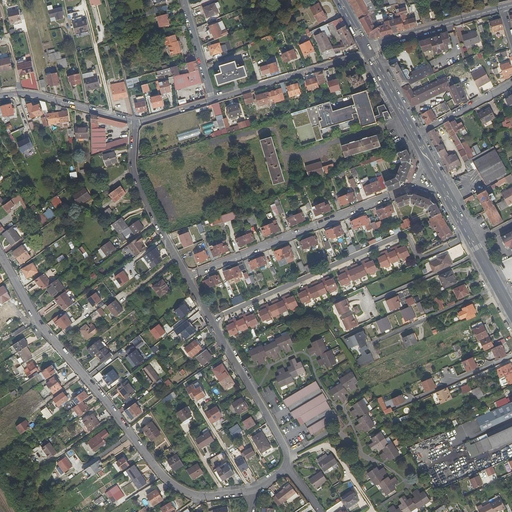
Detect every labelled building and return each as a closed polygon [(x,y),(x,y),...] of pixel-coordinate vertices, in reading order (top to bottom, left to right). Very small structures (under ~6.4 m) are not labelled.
[(352,0),(349,2),(353,9),(357,17),(374,12),(377,11),(370,0),(352,0)] [(218,13),(214,4),(203,9),(207,18),(218,13)] [(323,13),(318,4),(311,8),(315,17),(323,13)] [(166,6),(148,11),(149,15),(153,14),(168,10),(166,6)] [(64,12),(63,7),(48,10),(50,18),(56,16),(56,20),(64,18),(63,14),(64,14),(63,12),(64,12)] [(406,8),(399,9),(404,30),(407,29),(410,28),(408,20),(405,21),(405,19),(406,19),(405,14),(408,13),(406,8)] [(19,9),(8,11),(11,23),(15,22),(14,21),(21,20),(19,9)] [(404,30),(399,9),(396,10),(397,13),(395,14),(396,18),(397,18),(391,20),(390,17),(377,21),(378,24),(384,22),(390,21),(393,33),(399,32),(404,30)] [(378,24),(377,21),(374,12),(357,17),(364,29),(367,34),(379,27),(378,24)] [(431,22),(428,14),(426,15),(425,13),(422,13),(425,24),(431,22)] [(166,14),(156,17),(159,28),(169,25),(166,14)] [(346,49),(356,44),(348,29),(341,18),(320,27),(323,33),(325,32),(327,37),(331,35),(332,34),(335,40),(332,42),(334,46),(331,46),(332,48),(334,51),(346,49)] [(417,26),(414,18),(410,19),(408,20),(410,28),(417,26)] [(490,23),(493,33),(504,29),(501,19),(490,23)] [(86,20),(73,23),(76,34),(89,31),(86,20)] [(222,21),(218,23),(222,32),(226,30),(222,21)] [(384,22),(386,27),(383,28),(382,26),(379,27),(381,37),(388,35),(393,33),(390,21),(384,22)] [(218,23),(213,25),(213,24),(209,26),(210,29),(209,30),(211,34),(212,33),(215,40),(228,34),(226,30),(222,32),(218,23)] [(320,27),(312,31),(323,53),(332,48),(331,46),(334,46),(332,42),(335,40),(332,34),(331,35),(327,37),(325,32),(323,33),(320,27)] [(381,37),(379,27),(367,34),(369,38),(372,39),(376,38),(381,37)] [(419,42),(423,52),(434,50),(435,55),(446,52),(445,50),(449,49),(448,45),(452,45),(448,32),(441,34),(441,36),(419,42)] [(480,42),(477,32),(462,36),(465,46),(480,42)] [(176,42),(174,36),(163,39),(165,45),(168,44),(171,55),(181,53),(180,49),(183,49),(180,41),(176,42)] [(314,51),(309,42),(300,46),(305,56),(314,51)] [(222,52),(220,43),(208,46),(211,56),(222,52)] [(283,56),(285,60),(286,62),(297,57),(293,49),(282,55),(283,56)] [(55,50),(48,51),(51,62),(57,61),(56,54),(55,50)] [(1,52),(0,51),(0,70),(12,68),(8,52),(1,53),(1,52)] [(57,61),(59,69),(68,67),(66,58),(62,59),(60,52),(56,54),(57,61)] [(186,62),(184,62),(185,64),(195,61),(194,55),(185,58),(186,62)] [(27,62),(26,57),(19,59),(16,60),(20,76),(25,75),(25,74),(34,72),(32,61),(27,62)] [(185,64),(180,65),(182,70),(186,68),(187,70),(189,70),(190,73),(198,71),(196,65),(195,61),(185,64)] [(244,67),(237,69),(234,62),(219,67),(222,74),(216,76),(219,85),(247,76),(244,67)] [(260,67),(263,75),(271,72),(271,73),(279,71),(276,62),(260,67)] [(431,69),(430,65),(412,73),(413,76),(409,77),(408,75),(409,74),(409,72),(408,70),(406,69),(405,70),(405,69),(404,68),(403,68),(402,67),(400,68),(397,62),(390,66),(401,86),(409,82),(410,84),(415,82),(417,81),(419,80),(421,80),(428,76),(433,74),(434,74),(431,69)] [(511,69),(510,63),(500,65),(503,77),(511,74),(511,69)] [(158,78),(159,82),(164,80),(166,80),(164,73),(171,71),(173,78),(179,76),(178,71),(177,66),(171,68),(157,71),(158,76),(157,76),(157,78),(158,78)] [(97,74),(95,67),(82,71),(82,72),(86,88),(100,85),(99,82),(98,76),(97,74)] [(471,75),(479,87),(491,81),(483,68),(471,75)] [(173,79),(175,91),(202,83),(201,82),(198,71),(190,73),(179,76),(173,78),(173,79)] [(321,71),(315,73),(318,82),(324,80),(321,71)] [(57,73),(46,75),(49,87),(60,84),(57,73)] [(71,80),(72,86),(82,83),(79,74),(68,77),(69,81),(71,80)] [(359,77),(357,74),(350,77),(350,76),(347,78),(350,83),(351,82),(354,88),(364,83),(360,76),(359,77)] [(139,83),(137,77),(126,80),(128,90),(130,90),(134,88),(133,84),(139,83)] [(446,77),(413,93),(411,90),(409,85),(406,86),(403,87),(402,88),(405,94),(410,102),(412,106),(420,102),(419,100),(449,85),(446,77)] [(316,79),(306,81),(308,88),(309,91),(319,88),(316,79)] [(159,82),(157,82),(158,84),(160,94),(160,95),(170,92),(168,82),(165,83),(164,80),(159,82)] [(328,82),(331,93),(341,90),(337,80),(328,82)] [(456,104),(466,100),(459,82),(448,87),(456,104)] [(481,87),(483,91),(492,86),(490,82),(481,87)] [(123,98),(127,97),(124,83),(111,85),(114,101),(119,100),(119,98),(123,97),(123,98)] [(301,94),(298,84),(287,87),(290,97),(301,94)] [(146,85),(140,87),(142,94),(148,93),(146,85)] [(283,93),(281,89),(267,93),(270,103),(280,100),(281,101),(285,100),(283,93)] [(367,91),(352,95),(355,105),(369,100),(367,91)] [(250,93),(243,95),(245,105),(253,102),(250,93)] [(270,103),(267,93),(256,96),(259,106),(260,107),(265,106),(265,104),(268,103),(269,107),(271,106),(270,103)] [(150,99),(153,109),(164,106),(161,96),(150,99)] [(134,104),(137,113),(147,111),(142,97),(135,98),(136,104),(134,104)] [(310,108),(291,114),(291,115),(295,128),(311,123),(317,141),(323,139),(320,130),(354,120),(352,114),(357,113),(362,128),(377,123),(369,100),(329,112),(326,103),(324,103),(319,105),(310,108)] [(29,103),(24,105),(29,118),(41,113),(37,104),(31,107),(29,103)] [(218,103),(213,104),(216,116),(221,114),(218,103)] [(0,107),(0,116),(1,118),(14,114),(12,104),(0,107)] [(241,114),(238,105),(226,109),(229,118),(241,114)] [(62,107),(58,106),(59,113),(60,124),(61,125),(61,128),(63,128),(63,124),(62,124),(62,123),(69,122),(68,112),(62,112),(62,107)] [(392,119),(385,106),(381,107),(385,121),(392,119)] [(415,112),(418,117),(422,114),(424,113),(422,108),(415,112)] [(490,108),(478,115),(483,124),(495,118),(490,108)] [(424,113),(422,114),(427,124),(436,119),(431,109),(424,113)] [(48,114),(50,125),(60,124),(59,113),(48,114)] [(125,125),(125,123),(109,119),(92,115),(91,133),(98,133),(99,122),(121,127),(125,125)] [(452,136),(455,142),(458,140),(457,138),(455,134),(450,123),(449,121),(444,123),(450,137),(452,136)] [(458,128),(454,121),(450,123),(455,134),(459,132),(460,135),(462,134),(463,136),(467,134),(462,125),(458,128)] [(76,128),(76,138),(88,138),(88,128),(76,128)] [(199,144),(201,150),(254,134),(252,128),(199,144)] [(179,140),(201,135),(199,129),(177,133),(179,140)] [(445,167),(448,172),(461,165),(456,154),(450,157),(434,129),(427,133),(429,137),(445,167)] [(105,133),(98,133),(91,133),(92,156),(105,152),(105,133)] [(368,138),(368,137),(364,139),(364,140),(355,142),(355,141),(351,143),(342,146),(345,157),(381,146),(378,135),(368,138)] [(271,137),(261,140),(275,185),(285,182),(271,137)] [(33,147),(29,139),(18,144),(22,153),(33,147)] [(455,142),(459,152),(463,150),(460,144),(458,140),(455,142)] [(469,160),(474,157),(469,149),(465,142),(463,143),(460,144),(463,150),(469,160)] [(493,147),(507,172),(497,178),(498,181),(505,178),(511,175),(511,174),(503,154),(498,144),(493,147)] [(481,152),(477,145),(472,148),(476,156),(483,152),(482,151),(481,152)] [(473,163),(485,184),(497,178),(507,172),(493,147),(490,148),(483,152),(476,156),(474,157),(469,160),(471,164),(473,163)] [(399,153),(387,158),(389,163),(390,163),(401,159),(402,161),(402,163),(397,177),(395,179),(385,183),(387,188),(388,191),(389,191),(399,187),(401,186),(400,186),(404,182),(405,182),(411,165),(411,164),(410,159),(411,158),(409,154),(407,150),(400,152),(399,153)] [(463,150),(459,152),(468,170),(471,169),(470,167),(472,166),(471,164),(469,160),(463,150)] [(115,151),(104,155),(107,165),(118,162),(115,151)] [(361,163),(362,165),(362,166),(364,165),(377,161),(384,158),(387,157),(386,154),(377,157),(376,155),(370,158),(371,159),(361,163)] [(310,178),(325,173),(326,177),(333,174),(332,172),(336,171),(334,164),(323,167),(321,161),(306,166),(310,178)] [(310,178),(311,182),(326,177),(325,173),(310,178)] [(371,184),(374,193),(387,188),(385,183),(382,175),(377,178),(379,181),(371,184)] [(362,183),(367,195),(374,193),(371,184),(369,180),(362,183)] [(120,186),(109,194),(115,202),(120,199),(119,197),(125,193),(120,186)] [(511,188),(501,194),(505,200),(508,205),(511,203),(511,188)] [(79,204),(83,202),(91,196),(85,189),(74,197),(79,204)] [(480,194),(477,196),(485,211),(494,206),(492,201),(496,199),(492,194),(489,196),(485,189),(479,192),(480,194)] [(354,201),(354,200),(356,199),(353,192),(346,195),(349,203),(354,201)] [(11,200),(12,200),(4,206),(7,211),(15,205),(13,202),(19,198),(28,216),(30,214),(20,193),(11,200)] [(430,213),(427,214),(430,219),(441,214),(438,209),(435,204),(434,204),(430,201),(431,201),(422,198),(413,194),(413,195),(408,195),(408,194),(395,199),(399,208),(410,204),(412,204),(428,210),(430,213)] [(344,204),(344,205),(349,203),(346,195),(338,198),(341,205),(344,204)] [(474,199),(473,195),(464,200),(466,204),(474,199)] [(50,201),(57,211),(62,208),(56,198),(50,201)] [(505,200),(498,204),(501,210),(508,206),(508,205),(505,200)] [(320,204),(324,213),(331,210),(329,204),(326,205),(325,202),(320,204)] [(314,210),(316,216),(324,213),(320,204),(315,206),(317,209),(314,210)] [(384,208),(388,217),(393,215),(391,212),(394,211),(392,205),(384,208)] [(494,206),(485,211),(494,226),(503,221),(494,206)] [(115,214),(109,207),(102,212),(107,219),(115,214)] [(303,213),(301,208),(298,210),(300,213),(295,215),(298,223),(303,221),(303,220),(305,219),(303,213)] [(377,211),(380,220),(388,217),(384,208),(377,211)] [(50,210),(43,215),(47,222),(54,217),(50,210)] [(222,216),(224,222),(227,221),(237,218),(235,211),(222,216)] [(441,214),(430,219),(441,241),(452,235),(441,214)] [(247,217),(250,226),(255,224),(251,215),(247,217)] [(292,225),(293,226),(298,223),(295,215),(287,218),(290,226),(292,225)] [(358,218),(361,226),(364,225),(366,231),(371,229),(369,223),(368,222),(366,218),(366,216),(363,217),(363,216),(358,218)] [(122,217),(113,224),(120,233),(121,233),(129,227),(122,217)] [(353,221),(351,222),(351,224),(353,228),(354,230),(361,226),(358,218),(352,221),(353,221)] [(403,232),(412,228),(409,221),(408,219),(403,221),(404,223),(400,225),(403,232)] [(138,220),(129,226),(135,234),(144,228),(138,220)] [(273,233),(280,231),(276,220),(273,221),(274,223),(269,224),(273,233)] [(262,227),(265,236),(273,233),(269,224),(262,227)] [(333,229),(336,237),(344,234),(340,226),(333,229)] [(10,228),(2,235),(10,247),(19,241),(10,228)] [(252,241),(254,240),(250,229),(246,231),(247,234),(244,235),(247,243),(252,241)] [(325,232),(327,237),(330,236),(331,239),(336,237),(333,229),(325,232)] [(185,248),(194,244),(189,231),(180,235),(181,239),(182,243),(183,243),(185,248)] [(507,249),(510,248),(511,251),(511,232),(511,233),(501,238),(507,249)] [(241,245),(241,246),(247,243),(244,235),(241,237),(239,233),(235,235),(239,246),(241,245)] [(310,247),(318,244),(315,236),(313,237),(312,237),(307,239),(310,247)] [(381,236),(368,242),(369,245),(382,240),(381,236)] [(139,237),(127,246),(136,257),(145,250),(140,242),(142,241),(139,237)] [(300,243),(303,250),(310,247),(307,239),(302,241),(302,242),(300,243)] [(107,256),(116,250),(110,241),(106,244),(102,246),(101,248),(107,256)] [(222,254),(229,251),(225,241),(222,242),(223,243),(218,245),(222,254)] [(210,247),(214,257),(222,254),(218,245),(214,247),(213,245),(210,247)] [(357,252),(354,245),(348,248),(350,255),(357,252)] [(378,259),(382,268),(385,267),(386,269),(391,266),(390,264),(392,263),(393,264),(400,261),(399,259),(401,258),(403,261),(408,259),(407,257),(410,256),(406,246),(402,248),(401,248),(400,245),(390,249),(392,252),(388,254),(387,251),(381,254),(382,257),(381,257),(378,259)] [(23,246),(13,252),(21,264),(31,257),(23,246)] [(82,255),(86,252),(82,246),(78,249),(82,255)] [(281,249),(285,258),(288,257),(289,259),(294,257),(289,246),(281,249)] [(161,255),(155,248),(144,256),(149,263),(152,261),(152,262),(154,261),(157,265),(162,260),(159,256),(161,255)] [(274,252),(277,261),(285,258),(281,249),(274,252)] [(194,254),(197,262),(200,261),(200,262),(206,260),(206,258),(208,258),(205,250),(194,254)] [(438,260),(429,264),(433,272),(452,264),(448,253),(437,258),(438,260)] [(256,259),(259,267),(267,264),(264,257),(261,258),(261,257),(256,259)] [(249,263),(252,270),(259,267),(256,259),(250,261),(251,262),(249,263)] [(343,274),(338,276),(343,286),(346,285),(346,286),(351,284),(350,281),(352,280),(353,282),(367,276),(367,274),(369,273),(370,276),(375,274),(374,272),(378,271),(373,261),(369,263),(367,263),(366,260),(362,263),(363,265),(359,267),(357,264),(351,267),(352,270),(349,272),(347,269),(343,271),(344,274),(343,274)] [(304,267),(302,262),(298,264),(301,273),(306,271),(304,267)] [(22,269),(27,279),(38,272),(33,263),(22,269)] [(304,267),(306,271),(307,274),(314,271),(311,264),(304,267)] [(234,278),(236,283),(240,281),(239,278),(242,277),(237,266),(230,269),(234,278)] [(223,272),(226,281),(234,278),(230,269),(223,272)] [(121,286),(129,280),(122,271),(114,277),(121,286)] [(456,283),(451,272),(440,277),(445,288),(456,283)] [(44,274),(35,281),(38,285),(39,284),(44,290),(45,289),(52,284),(44,274)] [(216,276),(215,275),(210,278),(202,282),(205,289),(221,283),(218,275),(216,276)] [(303,292),(299,294),(303,304),(306,302),(307,304),(312,302),(310,299),(313,298),(313,300),(328,293),(327,292),(329,290),(331,293),(335,291),(335,290),(338,288),(334,278),(329,280),(328,281),(327,278),(322,280),(323,283),(319,285),(318,282),(311,285),(313,288),(309,289),(308,287),(303,289),(305,291),(303,292)] [(153,286),(160,297),(170,290),(163,279),(153,286)] [(45,289),(52,298),(64,289),(57,280),(52,284),(45,289)] [(0,299),(2,303),(11,297),(8,293),(9,292),(4,285),(0,287),(0,299)] [(467,290),(465,285),(454,290),(458,299),(467,295),(465,290),(467,290)] [(65,310),(73,304),(72,301),(65,292),(55,300),(58,304),(59,303),(61,305),(63,308),(65,310)] [(93,307),(101,301),(95,293),(87,299),(93,307)] [(233,306),(241,303),(238,296),(231,299),(233,306)] [(264,309),(259,312),(263,321),(266,320),(267,322),(272,320),(271,317),(273,316),(274,317),(288,311),(287,309),(290,308),(291,311),(296,309),(295,307),(298,306),(294,296),(290,298),(288,299),(287,296),(282,298),(283,301),(280,302),(278,300),(272,302),(273,305),(269,307),(268,304),(264,306),(265,309),(264,309)] [(397,297),(387,301),(392,311),(402,307),(397,297)] [(440,301),(439,297),(434,299),(439,310),(443,308),(444,308),(442,304),(443,303),(442,300),(440,301)] [(107,306),(115,300),(113,298),(105,304),(107,306)] [(407,301),(410,307),(411,306),(416,304),(413,298),(407,301)] [(123,310),(115,300),(107,306),(115,316),(123,310)] [(345,300),(335,305),(340,316),(350,311),(349,308),(345,300)] [(181,319),(191,311),(185,303),(175,311),(181,319)] [(467,320),(475,317),(473,313),(476,313),(472,304),(462,309),(463,311),(458,313),(461,319),(466,317),(467,320)] [(401,311),(406,322),(410,320),(413,319),(416,318),(411,306),(410,307),(401,311)] [(241,320),(237,321),(236,319),(230,321),(231,324),(230,325),(227,326),(231,336),(234,334),(235,336),(239,334),(238,331),(241,330),(241,331),(248,328),(248,327),(250,326),(252,329),(256,327),(256,325),(259,323),(255,314),(251,315),(250,316),(249,313),(239,317),(241,320)] [(63,330),(72,324),(65,315),(54,323),(57,326),(59,324),(63,330)] [(342,320),(347,332),(357,327),(354,320),(352,316),(342,320)] [(377,322),(382,333),(386,331),(389,330),(392,329),(387,317),(384,318),(377,322)] [(190,318),(183,323),(185,326),(192,321),(190,318)] [(194,337),(201,332),(192,321),(185,326),(194,337)] [(481,322),(471,326),(477,340),(488,336),(481,322)] [(80,330),(87,339),(98,331),(92,324),(89,326),(91,328),(90,329),(87,325),(86,326),(85,324),(81,328),(82,329),(80,330)] [(166,332),(160,324),(151,331),(157,339),(166,332)] [(15,337),(26,330),(23,326),(12,334),(15,337)] [(361,348),(359,349),(361,353),(368,348),(366,344),(365,345),(363,341),(366,338),(366,335),(363,331),(347,338),(349,342),(347,343),(349,348),(355,345),(354,341),(357,340),(361,348)] [(407,347),(419,342),(415,332),(403,338),(407,347)] [(264,348),(263,346),(251,352),(255,362),(259,360),(261,365),(267,362),(265,357),(268,356),(270,359),(273,357),(276,362),(282,359),(279,354),(282,353),(281,349),(284,348),(286,353),(292,350),(290,345),(293,343),(289,334),(276,340),(277,342),(264,348)] [(319,366),(325,363),(326,367),(336,363),(330,350),(327,351),(321,338),(311,342),(313,345),(308,347),(310,353),(315,351),(317,355),(320,354),(322,358),(317,360),(319,366)] [(492,346),(489,338),(480,341),(484,350),(492,346)] [(27,347),(29,346),(24,339),(14,346),(19,352),(25,348),(27,347)] [(97,353),(106,346),(101,340),(94,345),(93,344),(89,347),(89,348),(89,349),(94,356),(97,353)] [(144,344),(141,340),(135,345),(138,348),(144,344)] [(185,347),(191,356),(201,348),(195,340),(185,347)] [(393,353),(404,349),(400,340),(390,345),(393,353)] [(453,345),(455,352),(456,351),(457,351),(460,350),(461,349),(458,343),(453,345)] [(150,348),(154,354),(159,350),(155,345),(150,348)] [(500,345),(491,349),(495,360),(506,356),(501,345),(500,345)] [(106,346),(97,353),(105,363),(109,359),(113,356),(106,346)] [(32,358),(30,355),(25,348),(19,352),(18,353),(25,363),(32,358)] [(137,366),(145,360),(137,350),(129,355),(137,366)] [(206,350),(197,357),(202,364),(212,357),(206,350)] [(360,365),(361,367),(365,366),(364,363),(373,359),(371,354),(366,356),(361,359),(358,362),(359,365),(360,365)] [(280,376),(276,378),(281,387),(294,381),(292,377),(305,371),(300,361),(297,363),(295,358),(289,361),(291,366),(288,367),(289,371),(285,373),(283,368),(277,371),(280,376)] [(462,362),(467,372),(478,368),(476,363),(475,364),(472,358),(462,362)] [(38,371),(33,362),(27,365),(30,370),(26,373),(29,379),(34,376),(33,374),(38,371)] [(511,372),(511,368),(510,364),(496,370),(500,378),(504,376),(511,372)] [(221,381),(230,376),(223,365),(214,370),(221,381)] [(50,366),(42,372),(47,379),(56,373),(50,366)] [(149,366),(143,370),(153,383),(159,379),(149,366)] [(109,385),(115,381),(120,378),(114,370),(103,378),(109,385)] [(341,383),(329,391),(334,399),(338,398),(340,402),(346,399),(343,394),(346,392),(345,389),(348,387),(351,391),(356,388),(354,383),(357,381),(351,372),(339,380),(341,383)] [(220,382),(225,390),(235,384),(230,376),(221,381),(220,382)] [(420,380),(426,393),(437,388),(435,384),(434,385),(430,376),(420,380)] [(53,394),(62,388),(55,378),(50,380),(51,382),(47,384),(47,385),(51,391),(53,394)] [(283,401),(287,407),(319,387),(315,380),(283,401)] [(121,391),(127,399),(136,393),(127,381),(116,390),(118,393),(121,391)] [(195,397),(197,401),(206,396),(198,382),(186,389),(191,399),(195,397)] [(472,390),(469,384),(460,388),(463,394),(471,391),(472,390)] [(472,390),(471,391),(476,402),(484,399),(479,387),(472,390)] [(442,404),(451,400),(446,388),(437,393),(442,404)] [(84,391),(73,400),(77,406),(77,405),(86,399),(88,397),(84,391)] [(55,398),(60,405),(68,399),(64,393),(63,392),(55,398)] [(323,393),(291,413),(295,420),(298,418),(301,416),(303,421),(304,422),(330,406),(326,400),(327,399),(323,393)] [(395,407),(405,403),(402,396),(392,400),(395,407)] [(505,398),(495,402),(498,408),(511,401),(511,396),(506,400),(505,398)] [(377,399),(385,415),(393,411),(391,407),(387,409),(382,397),(377,399)] [(238,414),(247,409),(241,398),(232,404),(238,414)] [(86,399),(77,405),(83,414),(93,408),(86,399)] [(361,399),(352,404),(354,408),(350,411),(353,416),(358,413),(360,417),(357,419),(359,422),(355,426),(358,431),(363,428),(365,431),(374,425),(366,413),(369,411),(364,404),(361,399)] [(511,401),(498,408),(477,418),(483,430),(492,426),(492,425),(503,420),(503,421),(511,416),(511,401)] [(136,403),(126,411),(132,419),(142,412),(136,403)] [(176,412),(182,421),(187,417),(191,415),(185,406),(176,412)] [(216,406),(205,413),(212,424),(219,420),(218,418),(219,417),(222,416),(216,406)] [(40,411),(46,420),(51,416),(45,408),(40,411)] [(308,428),(312,435),(338,418),(334,412),(308,428)] [(90,430),(100,423),(93,413),(83,420),(90,430)] [(150,421),(147,416),(137,422),(141,427),(150,421)] [(252,417),(243,422),(247,430),(256,425),(252,417)] [(27,425),(24,421),(15,428),(20,435),(29,429),(27,427),(26,425),(27,425)] [(511,439),(511,422),(486,434),(492,448),(511,439)] [(143,429),(152,441),(161,434),(152,423),(143,429)] [(109,435),(105,430),(88,443),(94,452),(106,443),(103,439),(109,435)] [(216,439),(211,431),(209,433),(197,440),(202,448),(214,441),(214,440),(216,439)] [(462,431),(451,436),(456,448),(464,444),(467,442),(462,431)] [(379,432),(371,438),(373,441),(368,444),(372,449),(376,446),(378,449),(381,448),(384,451),(379,454),(383,460),(387,457),(389,460),(398,455),(390,443),(387,444),(379,432)] [(262,433),(252,439),(261,454),(269,449),(266,444),(268,443),(262,433)] [(153,440),(157,446),(166,441),(163,434),(153,440)] [(49,443),(42,447),(49,458),(56,453),(49,443)] [(251,448),(248,449),(245,451),(241,454),(243,457),(245,456),(247,459),(255,455),(251,448)] [(234,460),(241,457),(238,449),(231,453),(234,460)] [(184,465),(177,454),(168,460),(174,470),(184,465)] [(317,461),(319,464),(327,458),(325,455),(317,461)] [(319,464),(324,472),(336,463),(331,455),(327,458),(319,464)] [(66,457),(57,463),(64,472),(73,466),(66,457)] [(242,457),(235,461),(241,472),(248,468),(242,457)] [(91,471),(92,471),(95,475),(98,472),(105,467),(103,464),(105,462),(102,458),(89,468),(91,471)] [(128,465),(124,458),(117,463),(122,470),(128,465)] [(227,463),(215,469),(223,481),(234,474),(229,466),(228,466),(227,463)] [(203,473),(198,464),(187,471),(193,480),(203,473)] [(137,469),(137,470),(133,466),(127,470),(134,481),(142,475),(137,469)] [(492,466),(485,469),(489,476),(496,473),(492,466)] [(92,477),(95,475),(92,471),(91,471),(89,468),(87,469),(92,477)] [(387,474),(383,468),(378,471),(376,468),(367,474),(375,486),(379,484),(387,496),(396,490),(393,487),(398,484),(394,479),(390,481),(388,478),(384,480),(382,477),(387,474)] [(327,482),(321,472),(309,481),(315,490),(327,482)] [(133,481),(138,489),(147,483),(142,475),(134,481),(133,481)] [(478,476),(469,480),(473,490),(482,486),(478,476)] [(296,487),(292,482),(278,494),(284,501),(288,498),(292,495),(298,490),(296,487)] [(120,490),(117,485),(110,490),(113,495),(120,490)] [(153,485),(143,490),(146,495),(156,490),(153,485)] [(113,495),(117,500),(124,495),(120,490),(113,495)] [(157,490),(147,496),(150,500),(152,504),(153,506),(163,500),(157,490)] [(409,511),(410,511),(416,507),(417,509),(429,501),(423,492),(420,494),(417,490),(411,493),(414,498),(411,500),(409,497),(406,499),(403,495),(398,499),(401,503),(397,505),(399,509),(396,511),(393,506),(388,510),(389,511),(409,511)] [(274,497),(280,505),(284,501),(278,494),(274,497)] [(359,501),(354,494),(343,501),(348,508),(352,506),(353,507),(357,504),(356,502),(359,501)] [(102,495),(94,501),(97,505),(105,499),(102,495)] [(489,505),(492,511),(496,511),(500,510),(500,511),(504,509),(500,500),(489,505)] [(176,507),(173,501),(161,509),(163,511),(176,511),(174,508),(176,507)]
